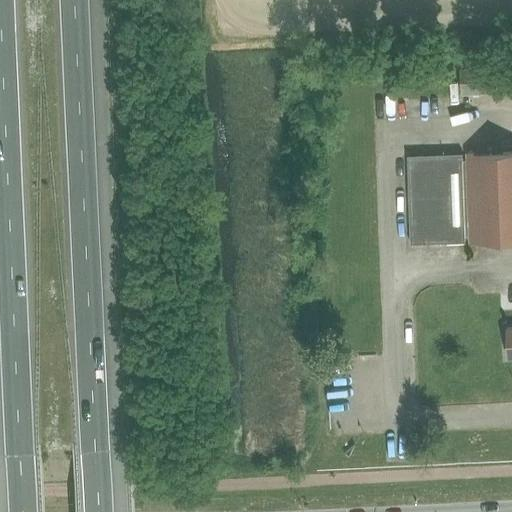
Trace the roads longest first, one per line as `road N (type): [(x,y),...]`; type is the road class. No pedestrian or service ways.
road 1 (motorway): [(96,511),(73,0)]
road 2 (motorway): [(0,34),(20,511)]
